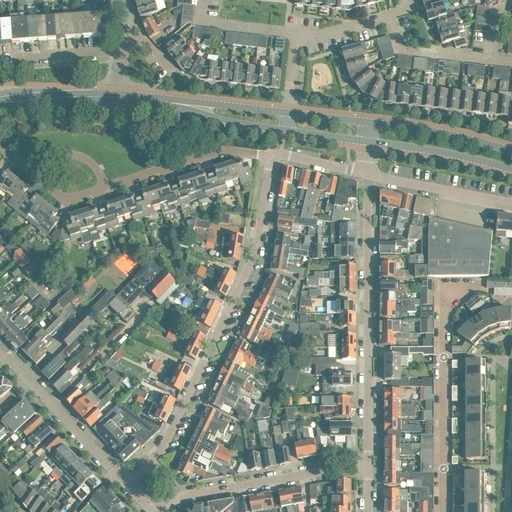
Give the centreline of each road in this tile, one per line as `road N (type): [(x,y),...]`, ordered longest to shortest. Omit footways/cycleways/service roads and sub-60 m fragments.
road 1 (residential): [(126,483),(161,451),(225,324),(251,259),(267,148)]
road 2 (residential): [(367,463),(367,174)]
road 3 (residential): [(443,511),(443,322),(461,291),(483,287)]
road 4 (residential): [(166,511),(181,496),(367,463)]
road 5 (residential): [(126,483),(0,353)]
road 6 (residential): [(267,148),(115,186)]
road 7 (residential): [(511,60),(398,50),(388,15)]
road 8 (tertiary): [(511,152),(367,122)]
road 9 (tertiary): [(367,141),(511,170)]
road 10 (residential): [(511,201),(367,174)]
